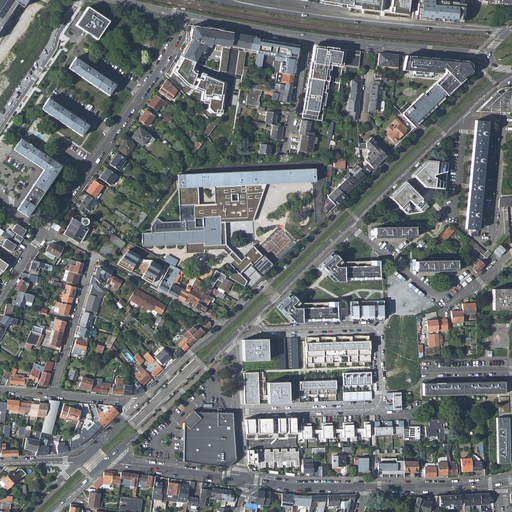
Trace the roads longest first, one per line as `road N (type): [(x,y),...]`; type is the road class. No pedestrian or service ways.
road 1 (residential): [(237,412),(371,408),(378,401),(374,330),(266,330),(253,317)]
road 2 (primary): [(505,32),(218,0)]
road 3 (primary): [(397,157),(222,325)]
road 4 (primary): [(308,37),(489,54)]
road 5 (primary): [(104,461),(230,339)]
road 6 (primary): [(348,225),(462,114)]
road 7 (residential): [(0,128),(80,0)]
road 8 (residential): [(93,255),(222,325)]
road 9 (residential): [(53,394),(93,255)]
road 10 (residential): [(364,487),(501,482)]
road 11 (residential): [(104,461),(239,478)]
road 12 (primary): [(489,60),(397,157)]
road 13 (primary): [(253,317),(348,225)]
road 14 (primary): [(181,15),(308,37)]
road 15 (residential): [(113,133),(42,234)]
road 16 (primary): [(222,325),(131,408)]
